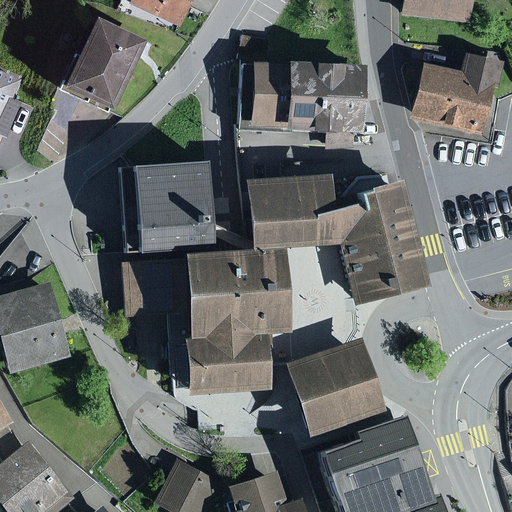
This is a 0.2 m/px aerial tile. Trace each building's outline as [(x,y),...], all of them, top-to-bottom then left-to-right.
[(123,0),(122,3),(173,28),(186,0),(123,0)] [(400,0),(399,18),(469,24),(471,0),(400,0)] [(159,36),(108,15),(77,87),(127,109),(159,36)] [(412,115),(479,132),(498,62),(463,53),(457,74),(425,66),(412,115)] [(234,131),(321,133),(321,144),(340,144),(340,132),(357,133),(359,65),(235,62),(234,131)] [(0,135),(3,137),(18,102),(9,98),(17,80),(0,73),(0,135)] [(194,163),(119,167),(124,251),(199,247),(194,163)] [(338,213),(333,173),(251,179),(256,243),(256,248),(292,245),(298,245),(312,246),(331,244),(338,213)] [(331,244),(347,305),(392,295),(406,290),(418,286),(390,181),(364,186),(368,206),(345,211),(338,213),(331,244)] [(299,335),(292,245),(256,248),(226,250),(190,253),(194,307),(197,348),(179,350),(182,397),(277,390),(275,361),(274,344),(273,337),(299,335)] [(190,253),(132,258),(136,311),(194,307),(190,253)] [(59,267),(0,283),(0,299),(21,372),(84,355),(59,267)] [(362,342),(289,366),(312,434),(384,410),(368,361),(362,342)] [(0,429),(22,416),(0,382),(0,429)] [(349,440),(309,453),(328,511),(436,511),(431,493),(424,496),(399,419),(348,435),(349,440)] [(46,511),(78,487),(38,438),(0,468),(0,484),(22,511),(46,511)] [(211,511),(230,479),(185,454),(163,493),(196,511),(211,511)] [(315,511),(310,494),(297,499),(288,468),(239,482),(247,511),(315,511)]
